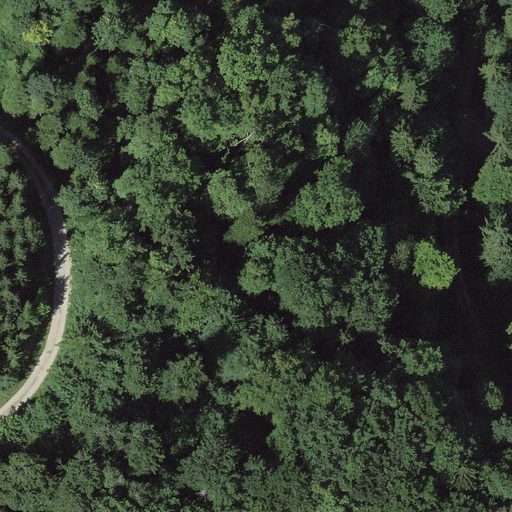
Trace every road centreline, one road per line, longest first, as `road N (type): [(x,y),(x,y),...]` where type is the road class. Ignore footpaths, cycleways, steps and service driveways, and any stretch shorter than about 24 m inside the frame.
road 1 (track): [(467,56),(450,242),(467,323),(511,399)]
road 2 (track): [(0,139),(31,168),(60,224),(63,321),(0,417)]
